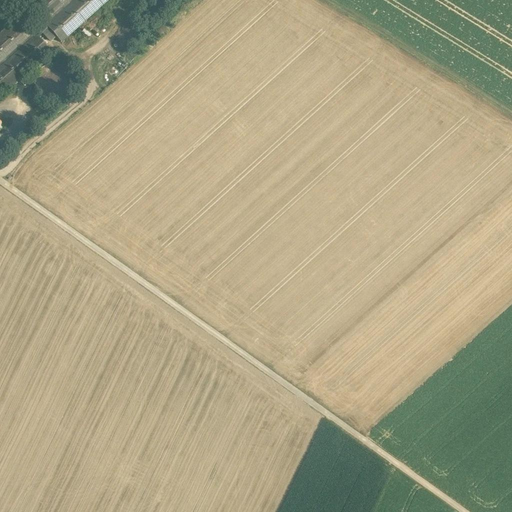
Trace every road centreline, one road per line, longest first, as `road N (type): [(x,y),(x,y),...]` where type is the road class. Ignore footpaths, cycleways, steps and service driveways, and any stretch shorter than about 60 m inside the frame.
road 1 (track): [(463,511),(0,182)]
road 2 (track): [(511,117),(319,0)]
